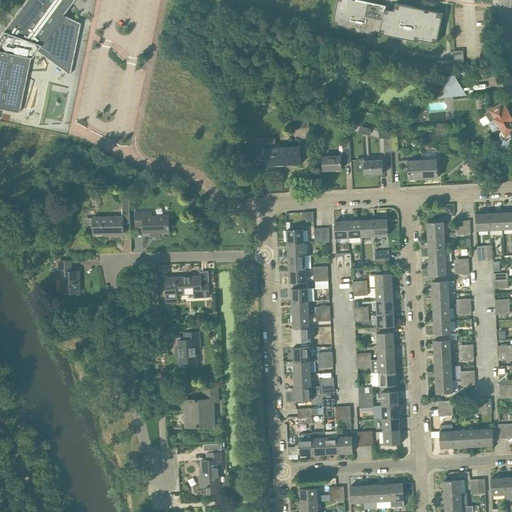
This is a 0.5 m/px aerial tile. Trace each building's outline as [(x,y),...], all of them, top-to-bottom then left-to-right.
[(0,109),(19,113),(31,57),(36,50),(69,75),(79,27),(63,15),(73,0),(25,0),(0,34),(0,109)] [(386,6),(358,0),(337,0),(332,26),(350,30),(349,31),(379,38),(380,33),(419,41),(419,40),(437,43),(443,13),(395,3),(394,10),(385,9),(386,6)] [(457,34),(454,34),(456,43),(465,41),(461,18),(454,19),(457,34)] [(464,51),(453,52),(454,66),(465,66),(464,51)] [(445,98),(467,96),(454,74),(436,77),(437,79),(438,85),(443,85),(444,94),(445,98)] [(501,104),(492,109),(485,114),(490,122),(488,124),(493,132),(501,127),(503,131),(502,131),(501,132),(501,133),(501,134),(501,135),(501,136),(501,137),(501,138),(502,138),(499,149),(506,150),(508,140),(510,138),(511,136),(511,133),(511,132),(511,131),(511,115),(506,105),(503,107),(501,104)] [(309,127),(308,113),(294,114),(295,128),(309,127)] [(390,132),(403,137),(405,129),(392,125),(390,132)] [(351,147),(350,148),(349,140),(343,140),(344,148),(343,148),(343,156),(323,157),(324,170),(342,169),(341,162),(351,162),(351,147)] [(265,148),(265,156),(268,156),(269,165),(288,164),(288,161),(293,160),(293,164),(302,163),(301,146),(275,147),(275,146),(275,145),(274,145),(267,145),(266,146),(265,148)] [(483,169),(476,162),(474,159),(470,157),(469,164),(478,174),(483,169)] [(364,158),(357,159),(357,171),(364,170),(364,175),(384,174),(383,159),(364,160),(364,158)] [(437,159),(423,160),(423,178),(438,178),(437,159)] [(423,178),(423,160),(408,161),(409,179),(423,178)] [(188,200),(181,204),(187,214),(194,210),(188,200)] [(511,211),(502,212),(503,229),(511,228),(511,211)] [(136,213),(136,217),(136,227),(143,227),(143,233),(153,233),(153,234),(154,236),(161,236),(160,233),(169,232),(169,228),(170,228),(170,225),(169,225),(169,216),(147,216),(147,212),(136,213)] [(503,229),(502,212),(489,213),(490,230),(503,229)] [(490,230),(489,213),(476,214),(476,230),(490,230)] [(123,234),(123,216),(93,217),(94,234),(109,234),(108,232),(115,232),(115,234),(123,234)] [(374,219),(375,236),(388,235),(387,216),(379,216),(379,219),(374,219)] [(362,237),(375,236),(374,219),(361,220),(362,237)] [(349,237),(362,237),(361,220),(348,221),(349,237)] [(463,235),(463,220),(455,221),(456,235),(463,235)] [(463,220),(463,235),(471,235),(470,220),(463,220)] [(335,238),(349,237),(348,221),(335,221),(335,238)] [(427,222),(428,235),(445,235),(444,221),(427,222)] [(321,228),(322,242),(330,242),(329,227),(321,228)] [(315,243),(322,242),(321,228),(314,228),(315,243)] [(287,230),(288,243),(304,242),(304,229),(287,230)] [(429,249),(445,248),(445,235),(428,235),(429,249)] [(304,242),(288,243),(288,256),(305,255),(304,242)] [(485,260),(485,245),(477,246),(478,260),(485,260)] [(492,245),(485,245),(485,260),(493,259),(492,245)] [(429,262),(446,261),(445,248),(429,249),(429,262)] [(375,258),(390,258),(389,250),(375,251),(375,258)] [(344,267),(343,253),(336,254),(337,268),(344,267)] [(351,253),(343,253),(344,267),(352,267),(351,253)] [(305,255),(288,256),(289,269),(306,268),(305,255)] [(390,265),(390,258),(375,258),(376,266),(390,265)] [(454,259),(455,267),(469,266),(469,259),(454,259)] [(71,261),(60,261),(60,272),(61,272),(62,293),(79,292),(79,271),(70,271),(70,268),(71,268),(71,261)] [(447,274),(446,261),(429,262),(430,275),(433,275),(434,281),(447,280),(446,274),(447,274)] [(314,274),(328,273),(328,266),(314,267),(314,274)] [(469,273),(469,266),(455,267),(455,274),(469,273)] [(306,268),(289,269),(290,283),(293,283),(293,289),(306,288),(306,282),(306,268)] [(329,281),(328,273),(314,274),(314,281),(329,281)] [(392,273),(375,274),(376,287),(392,287),(392,273)] [(494,273),(494,281),(508,280),(508,273),(494,273)] [(208,282),(201,282),(201,276),(189,277),(189,278),(185,279),(185,277),(165,278),(167,303),(167,299),(177,298),(177,294),(198,293),(198,297),(209,296),(208,282)] [(353,288),(368,288),(367,280),(353,281),(353,288)] [(448,280),(434,281),(432,281),(432,294),(449,294),(448,280)] [(508,288),(508,280),(494,281),(494,288),(508,288)] [(392,287),(376,287),(377,300),(393,300),(392,287)] [(291,289),(292,302),(309,301),(308,288),(306,288),(293,289),(291,289)] [(368,288),(353,288),(354,296),(368,295),(368,288)] [(450,307),(449,294),(432,294),(433,308),(450,307)] [(456,299),(457,306),(471,306),(471,298),(456,299)] [(495,307),(510,306),(509,299),(495,300),(495,307)] [(393,300),(377,300),(377,313),(394,313),(393,300)] [(309,301),(292,302),(293,315),(309,314),(309,301)] [(316,314),(331,313),(330,305),(316,306),(316,314)] [(355,314),(369,314),(369,306),(354,307),(355,314)] [(472,313),(471,306),(457,306),(457,314),(472,313)] [(510,314),(510,306),(495,307),(496,315),(510,314)] [(450,320),(450,307),(433,308),(434,321),(450,320)] [(331,313),(316,314),(317,321),(331,320),(331,313)] [(394,313),(377,313),(378,326),(378,327),(391,326),(395,326),(394,313)] [(309,314),(293,315),(293,328),(310,327),(309,314)] [(369,314),(355,314),(355,322),(369,321),(369,314)] [(451,333),(450,320),(434,321),(435,334),(437,334),(437,340),(449,340),(449,333),(451,333)] [(391,326),(378,327),(379,333),(377,333),(377,346),(394,345),(394,332),(392,332),(391,326)] [(310,327),(293,328),(294,342),(296,342),(296,348),(310,347),(309,347),(309,341),(311,341),(310,327)] [(199,332),(195,332),(185,333),(185,340),(179,340),(179,350),(178,350),(176,351),(176,357),(180,357),(180,366),(185,366),(187,366),(187,365),(197,365),(196,343),(199,343),(199,332)] [(437,340),(434,340),(434,354),(451,353),(450,340),(449,340),(437,340)] [(459,352),(474,351),(473,344),(459,345),(459,352)] [(394,345),(377,346),(378,359),(395,359),(394,345)] [(498,345),(498,353),(511,352),(511,350),(511,345),(498,345)] [(296,348),(293,348),(294,361),(310,360),(310,347),(296,348)] [(474,359),(474,351),(459,352),(460,360),(474,359)] [(319,360),(333,359),(333,352),(318,352),(319,360)] [(357,361),(371,360),(371,352),(357,353),(357,361)] [(511,352),(498,353),(498,360),(511,359),(511,352)] [(451,353),(434,354),(435,367),(452,366),(451,353)] [(333,359),(319,360),(319,367),(333,366),(333,359)] [(395,359),(378,359),(378,372),(396,372),(395,359)] [(310,360),(294,361),(294,374),(311,373),(310,360)] [(372,367),(371,360),(357,361),(357,368),(372,367)] [(452,366),(435,367),(436,380),(453,379),(452,366)] [(461,379),(475,378),(474,370),(460,371),(461,379)] [(396,372),(378,372),(379,386),(381,386),(394,385),(396,385),(396,372)] [(311,373),(294,374),(295,387),(312,386),(311,373)] [(320,386),(334,385),(334,378),(319,378),(320,386)] [(475,385),(475,378),(461,379),(461,386),(475,385)] [(453,379),(436,380),(436,393),(453,393),(453,379)] [(511,384),(500,385),(500,393),(511,392),(511,384)] [(335,392),(334,385),(320,386),(320,393),(335,392)] [(394,385),(381,386),(382,405),(399,404),(398,391),(395,391),(394,385)] [(312,386),(295,387),(296,401),(312,400),(312,386)] [(218,388),(214,388),(204,389),(204,399),(182,400),(182,410),(187,410),(188,427),(215,426),(214,402),(219,401),(218,388)] [(359,400),(374,400),(373,392),(359,393),(359,400)] [(511,399),(511,392),(500,393),(500,400),(511,399)] [(335,406),(334,398),(321,398),(322,406),(335,406)] [(473,414),(482,413),(482,399),(472,399),(473,414)] [(374,400),(359,400),(360,408),(374,407),(374,400)] [(399,404),(382,405),(383,418),(399,417),(399,404)] [(344,420),(343,406),(336,406),(336,421),(344,420)] [(351,406),(343,406),(344,420),(351,420),(351,406)] [(298,416),(312,415),(312,414),(312,408),(298,409),(298,416)] [(313,423),(312,415),(298,416),(298,423),(313,423)] [(399,417),(383,418),(384,431),(400,430),(399,417)] [(507,438),(506,424),(498,424),(499,438),(507,438)] [(493,428),(479,429),(480,446),(493,445),(493,428)] [(480,446),(479,429),(466,430),(467,446),(480,446)] [(400,430),(384,431),(384,445),(401,444),(400,430)] [(454,447),(453,430),(440,431),(441,448),(454,447)] [(467,446),(466,430),(453,430),(454,447),(467,446)] [(366,446),(365,431),(358,432),(358,446),(366,446)] [(373,431),(365,431),(366,446),(373,445),(373,431)] [(326,454),(340,453),(339,436),(326,437),(326,454)] [(339,436),(340,453),(353,452),(352,436),(339,436)] [(313,455),(326,454),(326,437),(313,438),(313,455)] [(313,455),(313,438),(299,439),(300,455),(313,455)] [(221,452),(217,452),(207,453),(207,460),(201,460),(203,486),(207,486),(208,493),(224,492),(223,484),(220,485),(218,464),(222,464),(221,452)] [(492,495),(505,494),(504,477),(491,478),(492,495)] [(471,494),(478,493),(478,479),(470,479),(471,494)] [(485,479),(478,479),(478,493),(486,493),(485,479)] [(444,481),(444,494),(461,493),(460,480),(444,481)] [(390,484),(390,500),(404,500),(403,483),(390,484)] [(364,502),(377,501),(377,484),(363,485),(364,502)] [(377,501),(390,500),(390,484),(377,484),(377,501)] [(364,502),(363,485),(350,486),(351,503),(364,502)] [(338,501),(337,486),(330,487),(330,501),(338,501)] [(337,486),(338,501),(345,501),(344,486),(337,486)] [(300,489),(301,502),(318,501),(317,488),(300,489)] [(445,507),(462,506),(461,493),(444,494),(445,507)] [(318,511),(318,501),(301,502),(301,511),(318,511)]
